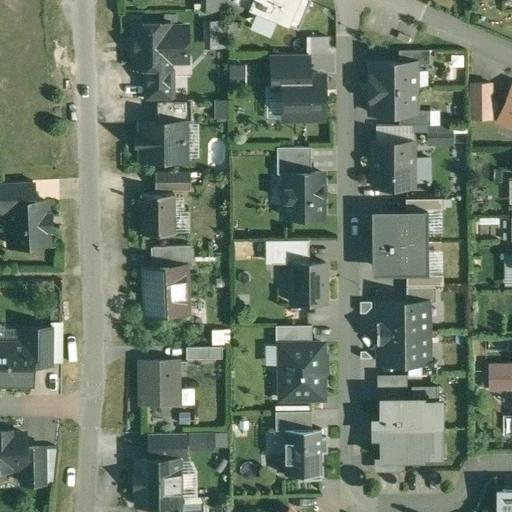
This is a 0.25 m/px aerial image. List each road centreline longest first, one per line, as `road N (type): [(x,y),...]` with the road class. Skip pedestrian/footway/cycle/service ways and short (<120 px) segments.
road 1 (residential): [(511,462),(474,469),(448,508),(372,507),(349,481),(345,0)]
road 2 (residential): [(84,0),(93,404)]
road 3 (residential): [(384,0),(511,53)]
